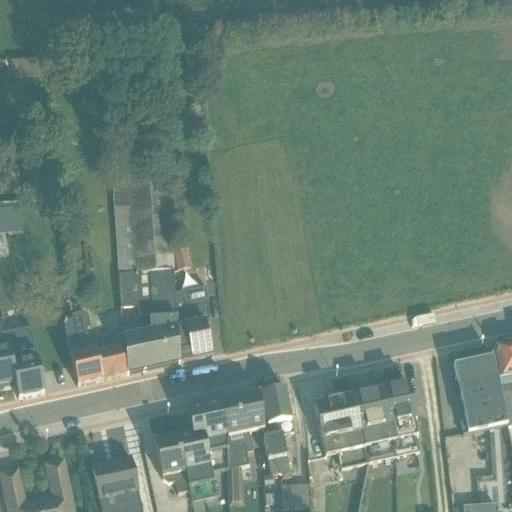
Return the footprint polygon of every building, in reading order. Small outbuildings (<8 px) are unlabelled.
[(169,194),(127,197),(135,312),(157,310),(157,315),(222,310),(220,294),(189,296),(183,208),(170,209),(169,194)] [(84,352),(106,348),(101,317),(79,321),(84,352)] [(188,364),(210,359),(202,323),(180,328),(188,364)] [(124,378),(178,366),(171,335),(117,347),(124,378)] [(498,382),(511,379),(511,342),(491,347),(498,382)] [(124,378),(117,347),(92,352),(99,384),(124,378)] [(73,390),(99,384),(92,352),(66,358),(73,390)] [(14,401),(40,395),(31,355),(5,361),(14,401)] [(465,436),(504,427),(489,361),(451,370),(465,436)] [(384,432),(414,425),(406,387),(376,394),(384,432)] [(267,435),(292,430),(285,392),(259,397),(267,435)] [(384,432),(376,394),(349,401),(358,438),(384,432)] [(222,441),(261,434),(254,398),(215,405),(222,441)] [(318,447),(358,438),(349,401),(310,410),(318,447)] [(222,441),(215,405),(189,410),(196,446),(222,441)] [(157,481),(182,476),(173,437),(149,442),(157,481)] [(96,504),(139,495),(132,461),(88,470),(96,504)] [(0,498),(3,511),(74,511),(63,462),(42,466),(49,501),(25,506),(18,472),(0,475),(0,498)] [(296,488),(295,509),(321,511),(322,489),(296,488)]
